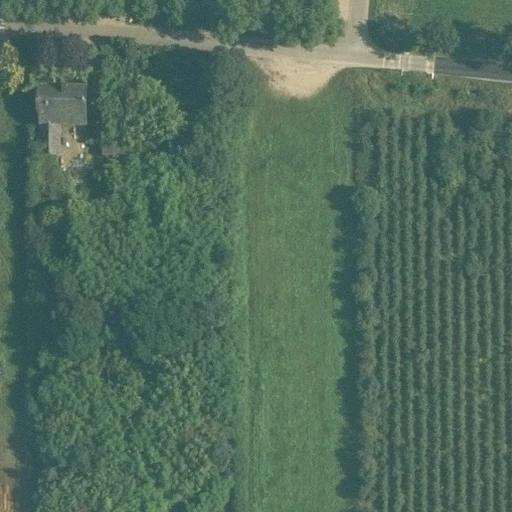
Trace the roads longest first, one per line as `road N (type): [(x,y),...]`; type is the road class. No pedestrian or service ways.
road 1 (unclassified): [(358,58),(0,25)]
road 2 (unclassified): [(511,73),(358,58)]
